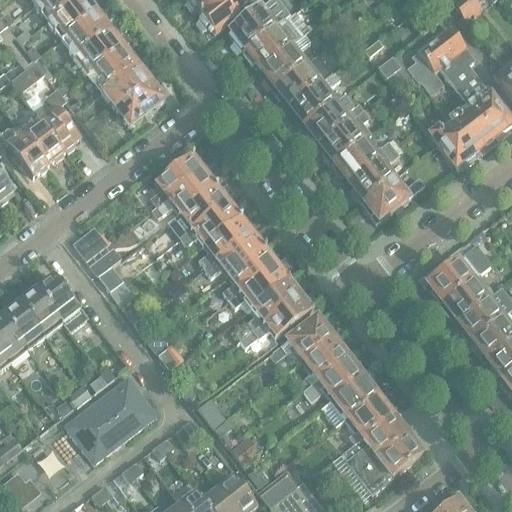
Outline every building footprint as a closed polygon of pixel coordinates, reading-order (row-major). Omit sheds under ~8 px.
[(46,0),(37,8),(38,8),(35,11),(42,20),(45,17),(51,25),(82,0),(46,0)] [(83,1),(83,0),(82,0),(51,25),(51,26),(48,29),(55,37),(57,35),(64,43),(99,16),(91,6),(89,8),(83,1)] [(201,19),(225,0),(189,0),(186,3),(194,14),(196,13),(201,19)] [(235,0),(225,0),(201,19),(202,21),(198,25),(205,34),(208,32),(213,39),(262,0),(249,0),(241,7),(235,0)] [(447,0),(447,1),(465,24),(480,12),(471,0),(447,0)] [(408,20),(420,11),(411,1),(400,10),(408,20)] [(271,16),(280,9),(274,2),(266,9),(271,16)] [(242,59),(277,31),(262,12),(227,39),(242,59)] [(418,33),(435,20),(430,13),(424,18),(420,14),(409,22),(418,33)] [(107,26),(100,17),(99,16),(64,43),(71,52),(68,55),(75,63),(110,36),(104,28),(107,26)] [(0,22),(7,31),(13,26),(6,17),(0,21),(0,22)] [(304,40),(309,36),(295,18),(277,32),(277,31),(242,59),(256,77),(304,40)] [(0,47),(2,45),(25,75),(34,67),(7,31),(0,36),(0,47)] [(511,126),(468,71),(475,66),(449,33),(418,58),(435,80),(440,75),(467,110),(496,147),(511,134),(511,126)] [(27,34),(16,42),(21,48),(31,40),(27,34)] [(117,46),(120,44),(114,35),(111,37),(110,36),(75,63),(76,64),(78,62),(85,70),(82,73),(89,81),(123,53),(117,46)] [(309,47),(304,40),(256,77),(271,96),(306,69),(297,57),(309,47)] [(377,45),(363,56),(368,62),(382,51),(377,45)] [(35,67),(41,62),(33,52),(27,57),(35,67)] [(134,61),(128,54),(128,53),(125,55),(123,53),(89,81),(92,80),(98,87),(96,89),(102,97),(136,70),(131,63),(134,61)] [(321,58),(306,69),(271,96),(286,115),(334,78),(336,77),(321,58)] [(443,90),(435,80),(418,58),(411,63),(415,68),(407,74),(413,83),(419,91),(421,90),(430,101),(443,90)] [(413,83),(407,74),(396,60),(378,74),(387,85),(399,75),(408,87),(413,83)] [(511,64),(492,80),(511,105),(511,64)] [(45,80),(43,79),(34,67),(25,75),(35,88),(45,80)] [(148,78),(142,71),(141,70),(138,72),(136,70),(102,97),(116,115),(150,88),(145,81),(148,78)] [(12,73),(5,78),(11,86),(18,81),(12,73)] [(327,95),(340,85),(334,78),(286,115),(301,134),(336,107),(327,95)] [(0,95),(10,87),(4,79),(0,82),(0,95)] [(63,86),(54,93),(61,101),(69,95),(63,86)] [(159,98),(161,96),(155,88),(152,90),(150,88),(116,115),(130,133),(145,121),(147,122),(154,117),(153,115),(164,106),(159,98)] [(66,109),(62,103),(57,97),(43,107),(50,116),(40,124),(65,157),(66,158),(75,151),(74,150),(80,145),(58,116),(66,109)] [(360,111),(355,114),(344,100),(336,107),(301,134),(316,153),(363,116),(360,111)] [(69,112),(74,119),(81,113),(76,106),(69,112)] [(476,163),(496,147),(467,110),(448,125),(476,163)] [(12,125),(17,121),(11,113),(6,117),(12,125)] [(357,134),(370,125),(363,116),(316,153),(331,173),(366,145),(357,134)] [(88,135),(98,127),(92,120),(82,128),(88,135)] [(40,124),(37,122),(29,128),(28,126),(19,132),(48,170),(54,166),(55,167),(64,159),(63,158),(65,157),(40,124)] [(456,178),(476,163),(448,125),(440,132),(439,130),(426,140),(456,178)] [(0,130),(0,148),(4,145),(33,182),(39,177),(40,178),(48,172),(47,171),(48,170),(19,132),(18,133),(22,138),(14,144),(8,136),(1,141),(0,139),(0,133),(2,133),(0,130)] [(100,152),(105,149),(94,134),(89,137),(100,152)] [(387,146),(374,156),(366,145),(331,173),(345,191),(393,154),(387,146)] [(385,169),(397,159),(393,154),(345,191),(360,210),(395,183),(385,169)] [(205,176),(193,160),(154,190),(160,198),(150,206),(156,214),(205,176)] [(205,176),(156,214),(153,217),(158,223),(162,221),(163,222),(173,214),(179,222),(218,192),(205,176)] [(0,210),(15,199),(0,180),(0,210)] [(418,183),(404,194),(395,183),(360,210),(375,229),(424,191),(418,183)] [(178,246),(229,207),(218,192),(179,222),(184,228),(174,236),(178,241),(176,243),(178,246)] [(202,252),(241,222),(229,207),(178,246),(179,248),(181,246),(187,252),(197,245),(202,252)] [(253,238),(241,222),(202,252),(208,259),(198,267),(205,275),(253,238)] [(476,253),(487,243),(481,236),(419,284),(440,311),(480,280),(490,272),(476,253)] [(265,253),(253,238),(205,275),(211,283),(220,275),(226,283),(265,253)] [(85,266),(106,250),(99,241),(89,248),(84,241),(72,250),(85,266)] [(102,262),(110,272),(121,264),(113,253),(102,262)] [(229,306),(277,268),(265,253),(226,283),(231,290),(222,297),(229,306)] [(250,314),(289,284),(277,268),(229,306),(235,313),(239,310),(245,317),(250,313),(250,314)] [(99,281),(107,292),(116,285),(108,275),(99,281)] [(498,285),(489,292),(480,280),(440,311),(455,331),(504,292),(498,285)] [(36,295),(61,328),(70,340),(88,327),(54,282),(36,295)] [(240,347),(301,299),(289,284),(250,314),(256,321),(246,328),(247,329),(235,338),(241,345),(240,346),(240,347)] [(503,294),(504,293),(504,292),(455,331),(469,348),(504,321),(495,310),(508,300),(503,294)] [(118,308),(124,303),(117,293),(110,298),(118,308)] [(44,341),(61,328),(36,295),(19,308),(44,341)] [(275,345),(314,315),(301,299),(240,347),(245,352),(257,343),(259,345),(269,337),(275,345)] [(27,355),(44,341),(19,308),(2,322),(27,355)] [(133,328),(144,321),(136,310),(126,318),(133,328)] [(156,313),(135,328),(141,335),(161,320),(156,313)] [(511,322),(508,318),(504,321),(469,348),(484,369),(511,347),(511,322)] [(334,341),(319,321),(318,320),(284,346),(285,348),(272,357),(278,364),(289,356),(299,369),(334,341)] [(0,354),(10,368),(27,355),(2,322),(0,322),(0,354)] [(162,339),(151,348),(160,359),(171,350),(162,339)] [(303,397),(349,361),(334,341),(299,369),(309,381),(297,389),(303,397)] [(511,347),(484,369),(499,387),(511,376),(511,347)] [(0,375),(10,368),(0,354),(0,375)] [(164,356),(157,361),(169,377),(179,369),(183,366),(177,358),(170,363),(164,356)] [(329,407),(365,380),(349,361),(303,397),(312,407),(323,399),(329,407)] [(175,381),(183,374),(179,369),(169,377),(165,379),(174,390),(179,386),(175,381)] [(107,372),(99,378),(107,388),(115,383),(107,372)] [(511,376),(499,387),(511,403),(511,376)] [(95,397),(107,389),(100,380),(89,389),(95,397)] [(365,380),(329,407),(320,414),(335,434),(345,427),(379,399),(365,380)] [(0,390),(10,404),(16,399),(3,383),(0,384),(0,390)] [(120,449),(157,421),(128,383),(63,433),(75,448),(92,471),(120,449)] [(188,407),(197,400),(188,388),(179,395),(188,407)] [(68,401),(76,412),(89,402),(81,391),(68,401)] [(395,419),(380,400),(379,399),(345,427),(355,440),(351,442),(350,441),(348,443),(353,451),(395,419)] [(213,433),(225,424),(210,405),(198,414),(213,433)] [(67,408),(57,415),(63,422),(72,415),(67,408)] [(410,438),(395,419),(353,451),(342,459),(347,466),(346,467),(356,480),(410,438)] [(219,440),(233,430),(228,424),(215,434),(219,440)] [(191,441),(198,435),(191,426),(183,431),(191,441)] [(371,500),(425,458),(410,438),(356,480),(371,500)] [(261,460),(246,442),(229,455),(244,474),(261,460)] [(0,461),(4,467),(21,454),(14,445),(0,456),(0,461)] [(166,459),(173,454),(166,445),(159,450),(166,459)] [(160,464),(166,459),(159,450),(152,455),(160,464)] [(136,483),(143,477),(136,469),(129,474),(136,483)] [(259,493),(269,486),(258,472),(248,479),(259,493)] [(128,489),(136,483),(129,474),(121,479),(128,489)] [(16,480),(3,490),(19,511),(29,505),(19,492),(23,489),(16,480)] [(231,511),(256,511),(234,482),(218,494),(231,511)] [(28,485),(23,489),(19,492),(29,505),(38,497),(28,485)] [(196,497),(195,497),(189,488),(173,500),(180,509),(182,511),(207,511),(202,506),(203,506),(196,497)] [(314,511),(317,509),(303,490),(302,489),(281,505),(271,511),(314,511)] [(269,511),(271,511),(281,505),(269,490),(259,498),(269,511)] [(105,506),(113,501),(105,492),(98,497),(105,506)] [(231,511),(218,494),(203,506),(202,506),(207,511),(231,511)] [(99,511),(105,506),(98,497),(92,503),(99,511)] [(467,511),(468,511),(466,511),(462,511),(456,503),(445,511),(467,511)]
